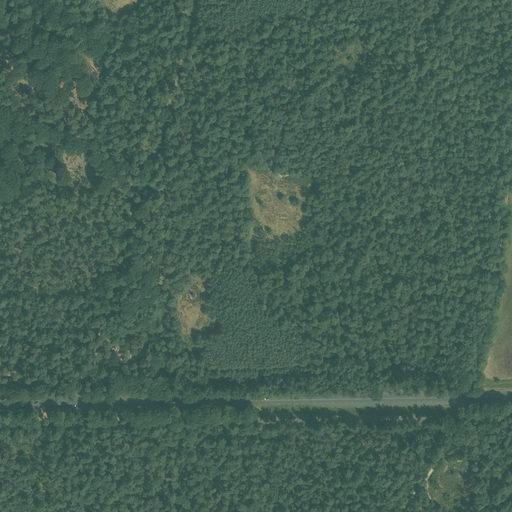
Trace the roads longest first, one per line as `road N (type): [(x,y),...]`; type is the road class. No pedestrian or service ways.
road 1 (primary): [(0,404),(511,396)]
road 2 (unclassified): [(459,417),(0,419)]
road 3 (track): [(199,0),(82,403)]
road 4 (track): [(511,149),(474,357)]
road 5 (track): [(405,507),(452,433),(461,397)]
